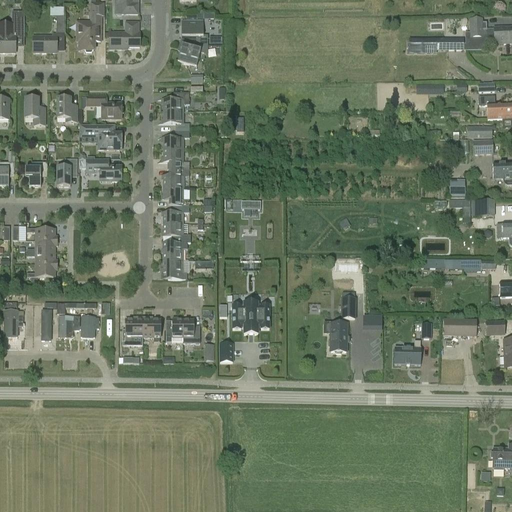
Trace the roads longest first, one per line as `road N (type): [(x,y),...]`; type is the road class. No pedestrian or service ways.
road 1 (secondary): [(0,394),(511,401)]
road 2 (residential): [(0,209),(145,211)]
road 3 (residential): [(143,73),(0,74)]
road 4 (residential): [(145,211),(143,73)]
